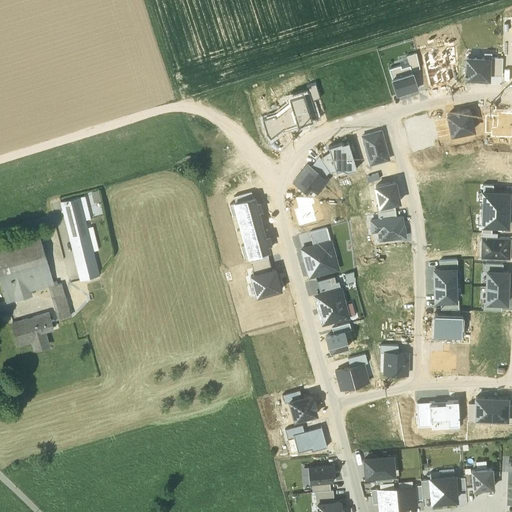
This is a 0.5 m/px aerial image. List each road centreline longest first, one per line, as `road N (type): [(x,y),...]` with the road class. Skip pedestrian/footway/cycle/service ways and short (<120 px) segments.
road 1 (track): [(511,0),(0,158)]
road 2 (residential): [(388,116),(304,143),(286,159),(274,191),(332,405)]
road 3 (residential): [(418,385),(421,263),(388,116)]
road 4 (residential): [(511,99),(449,100),(388,116)]
